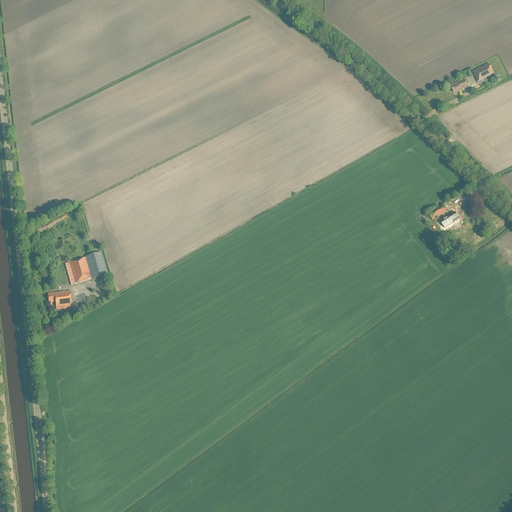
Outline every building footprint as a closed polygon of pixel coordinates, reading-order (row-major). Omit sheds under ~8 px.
[(473,73),(478,83),(494,75),(489,65),(473,73)] [(457,83),(450,86),(454,93),(456,92),(456,93),(469,88),(465,80),(457,84),(457,83)] [(443,219),(440,221),(444,228),(454,222),(454,223),(459,220),(455,214),(454,214),(453,213),(443,219)] [(71,272),(68,273),(71,286),(107,275),(101,253),(85,258),(85,259),(69,264),(71,272)] [(70,291),(68,291),(68,293),(48,295),(49,303),(55,303),(56,310),(72,308),(70,291)]
